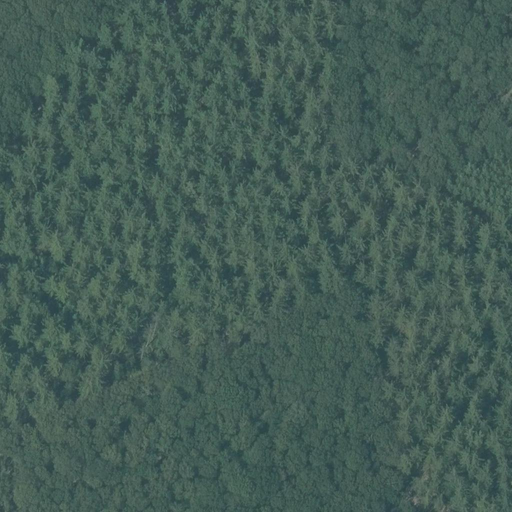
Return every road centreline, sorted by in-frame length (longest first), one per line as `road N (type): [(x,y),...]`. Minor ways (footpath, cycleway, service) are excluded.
road 1 (track): [(511,237),(415,190),(324,182),(330,0)]
road 2 (track): [(403,511),(324,182)]
road 3 (track): [(209,0),(89,49),(47,0)]
road 4 (track): [(89,49),(0,153)]
